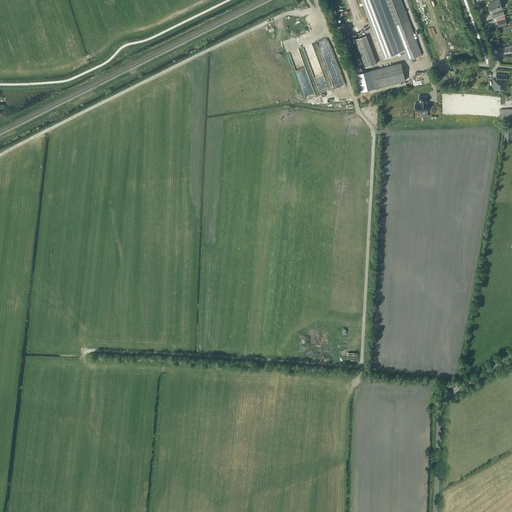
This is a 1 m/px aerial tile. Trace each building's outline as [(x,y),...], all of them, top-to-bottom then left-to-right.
[(362,0),(383,53),(387,51),(389,56),(401,51),(402,54),(404,53),(407,60),(422,55),(400,0),(362,0)] [(498,0),(488,4),(491,12),(502,8),(504,7),(502,1),(500,2),(499,0),(498,0)] [(492,15),(494,19),(505,15),(503,11),(492,15)] [(375,63),(366,35),(354,38),(363,67),(375,63)] [(372,69),(376,87),(405,80),(401,62),(372,69)] [(355,73),(360,91),(376,87),(371,70),(355,73)] [(492,90),(505,91),(505,92),(506,92),(506,91),(507,75),(496,74),(496,79),(493,79),(492,90)] [(415,103),(415,111),(428,111),(428,103),(427,103),(427,95),(419,95),(419,103),(415,103)] [(511,108),(506,109),(501,109),(501,120),(506,120),(511,119),(511,108)] [(511,131),(511,127),(505,126),(505,127),(504,127),(503,134),(505,134),(504,137),(511,137),(511,131)]
